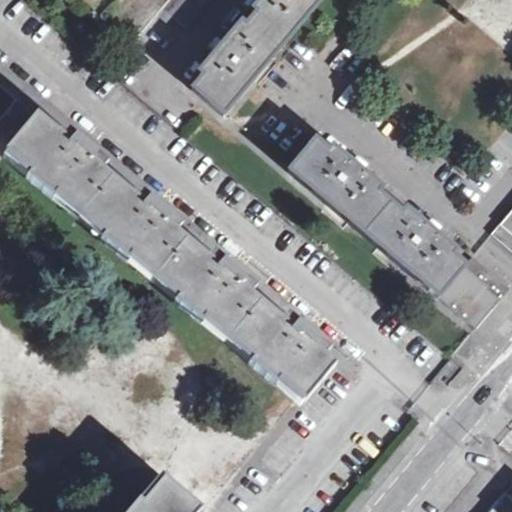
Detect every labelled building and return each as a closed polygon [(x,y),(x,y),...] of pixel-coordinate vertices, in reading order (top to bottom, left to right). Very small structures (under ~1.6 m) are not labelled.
[(63,0),(127,53),(153,22),(171,0),(63,0)] [(210,0),(171,0),(153,22),(165,32),(171,25),(182,34),(210,0)] [(322,0),(264,0),(267,2),(236,39),(232,36),(224,45),(222,42),(213,53),(214,57),(209,63),(213,67),(192,92),(223,119),(322,0)] [(0,128),(20,104),(0,86),(0,128)] [(65,138),(44,121),(12,156),(11,157),(38,180),(33,185),(54,204),(59,199),(110,242),(106,247),(132,270),(137,265),(184,306),(180,310),(181,311),(208,333),(212,329),(258,368),(254,372),(279,393),(284,389),(289,395),(295,399),(305,408),(309,403),(339,370),(329,359),(333,353),(331,351),(293,320),(288,323),(255,296),(260,291),(219,257),(213,260),(181,234),(185,229),(150,199),(145,205),(108,173),(112,167),(71,133),(70,132),(65,138)] [(343,167),(316,145),(291,175),(474,329),(478,333),(511,292),(511,288),(488,268),(480,261),(470,273),(443,251),(446,247),(441,242),(444,238),(438,233),(432,228),(429,232),(423,227),(420,231),(366,186),(370,183),(364,178),(367,174),(361,169),(356,164),(352,168),(347,163),(343,167)] [(511,217),(497,236),(511,247),(511,217)] [(196,511),(193,509),(162,485),(140,511),(135,508),(132,511),(196,511)] [(511,511),(511,497),(507,493),(491,511),(511,511)]
